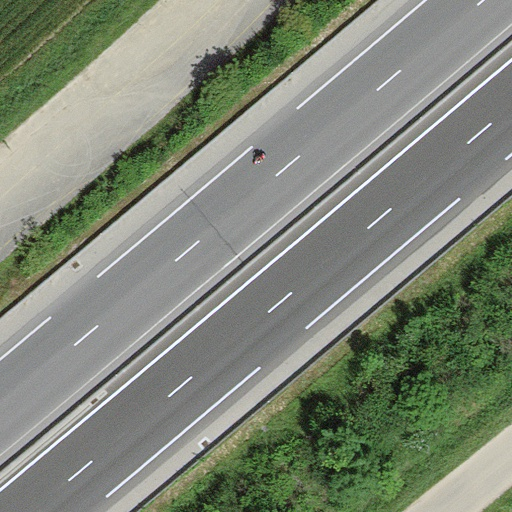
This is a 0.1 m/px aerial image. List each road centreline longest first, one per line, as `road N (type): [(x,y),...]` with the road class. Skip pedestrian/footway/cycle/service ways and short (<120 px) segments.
road 1 (trunk): [(491,0),(0,415)]
road 2 (trunk): [(50,511),(511,124)]
road 3 (unclassified): [(0,190),(145,73),(218,0)]
